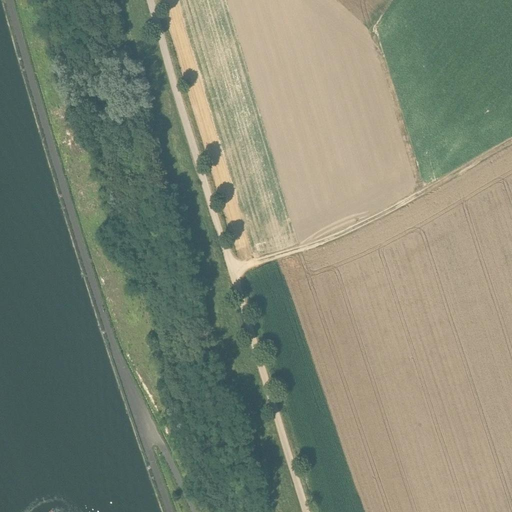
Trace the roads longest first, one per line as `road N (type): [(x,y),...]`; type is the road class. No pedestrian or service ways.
road 1 (unclassified): [(148,0),(304,511)]
road 2 (track): [(511,141),(339,234),(228,270)]
